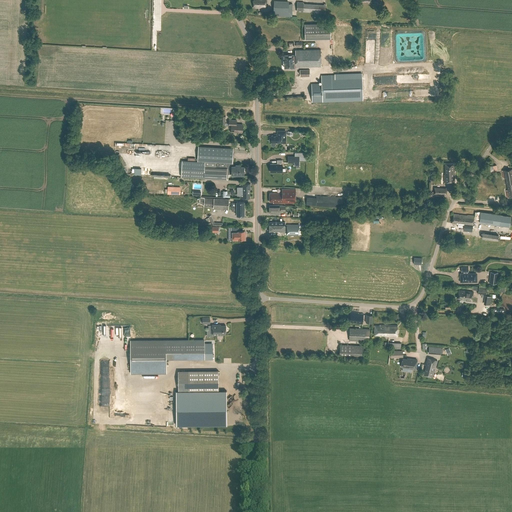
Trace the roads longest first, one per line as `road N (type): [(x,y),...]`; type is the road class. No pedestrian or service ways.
road 1 (unclassified): [(258,298),(412,303),(424,290),(450,206),(511,128)]
road 2 (tertiary): [(258,298),(256,69),(227,0)]
road 3 (tertiary): [(260,511),(258,298)]
